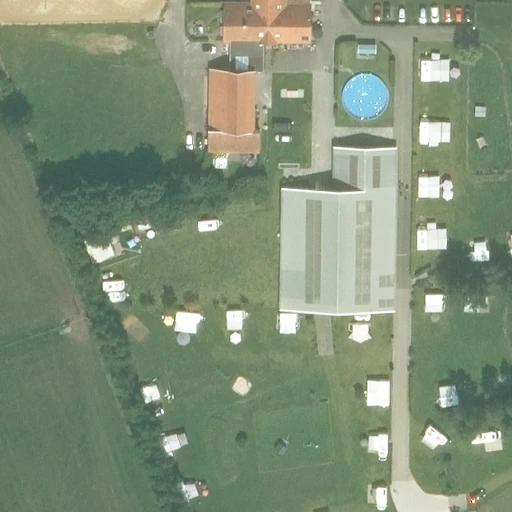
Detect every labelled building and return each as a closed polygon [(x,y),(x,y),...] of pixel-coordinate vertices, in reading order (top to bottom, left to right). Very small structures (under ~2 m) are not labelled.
[(252,0),(252,4),(252,6),(264,6),(264,42),(310,43),(311,5),(284,4),(284,0),(252,0)] [(252,6),(252,4),(226,4),(225,42),(229,42),(229,58),(263,58),(263,42),(264,42),(264,6),(252,6)] [(396,123),(397,42),(355,41),(354,122),(396,123)] [(415,42),(413,242),(473,243),(475,43),(415,42)] [(260,132),(254,132),(255,70),(209,69),(208,152),(259,153),(260,132)] [(395,148),(334,148),(334,190),(283,190),(282,310),(394,311),(395,148)] [(432,305),(431,294),(414,295),(414,306),(432,305)] [(481,295),(478,305),(495,310),(497,301),(481,295)] [(371,313),(372,336),(394,334),(393,312),(371,313)] [(506,398),(511,396),(511,374),(501,377),(506,398)] [(466,405),(486,404),(485,383),(464,384),(466,405)] [(316,415),(290,419),(292,430),(318,426),(316,415)] [(372,465),(361,484),(380,496),(392,477),(372,465)]
